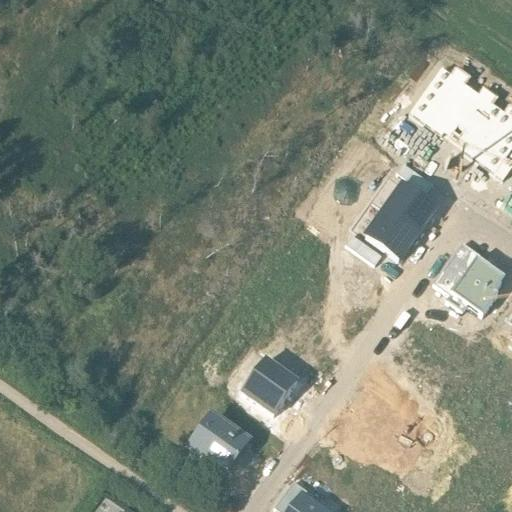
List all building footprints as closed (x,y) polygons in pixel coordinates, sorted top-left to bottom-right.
[(511,155),(511,123),(440,72),(407,119),(441,143),(443,140),(462,154),(460,157),(502,187),(511,172),(511,168),(506,164),(511,155)] [(431,190),(402,169),(395,179),(424,200),(431,190)] [(402,192),(384,218),(416,241),(434,215),(402,192)] [(416,241),(384,218),(365,244),(397,267),(416,241)] [(380,262),(351,241),(344,251),(373,272),(380,262)] [(449,302),(473,268),(458,257),(462,250),(461,249),(432,291),(449,302)] [(503,284),(475,265),(473,268),(449,302),(444,308),(461,319),(466,312),(481,323),(496,301),(493,299),(503,284)] [(273,421),(296,388),(263,365),(240,398),(273,421)] [(414,431),(370,400),(347,434),(391,465),(414,431)] [(225,478),(246,448),(209,422),(188,452),(225,478)] [(274,511),(293,511),(301,501),(302,502),(306,496),(292,486),(274,511)] [(315,511),(302,502),(301,501),(293,511),(315,511)]
